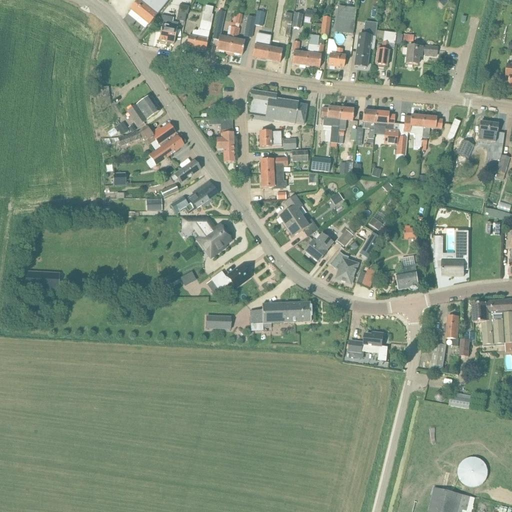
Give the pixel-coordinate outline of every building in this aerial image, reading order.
[(149,26),(155,18),(169,0),(139,0),(130,11),(149,26)] [(237,15),(235,24),(240,25),(242,17),(244,17),(248,0),(242,0),(239,15),(237,15)] [(365,8),(371,14),(378,7),(372,1),(365,8)] [(189,8),(179,6),(176,21),(184,23),(186,15),(187,16),(189,8)] [(335,33),(353,35),(356,9),(338,7),(335,33)] [(448,28),(453,9),(442,7),(437,26),(438,26),(448,28)] [(265,14),(263,13),(257,12),(256,19),(254,26),(262,28),(265,14)] [(284,22),(287,22),(286,28),(285,28),(284,36),(289,37),(292,23),(291,23),(292,15),(285,13),(284,22)] [(294,15),(292,29),(300,30),(302,16),(294,15)] [(177,29),(178,24),(172,23),(173,19),(161,17),(161,18),(159,27),(162,28),(159,42),(174,45),(177,29)] [(254,26),(256,19),(249,17),(247,27),(245,37),(251,38),(253,28),(254,26)] [(322,18),(320,36),(328,37),(331,19),(322,18)] [(188,37),(186,47),(206,51),(208,41),(211,24),(202,22),(200,30),(198,30),(198,32),(193,31),(192,38),(188,37)] [(360,34),(355,67),(366,69),(369,50),(374,51),(375,41),(375,39),(377,23),(369,22),(367,35),(360,34)] [(219,37),(216,51),(229,54),(234,28),(229,27),(228,34),(230,34),(229,39),(219,37)] [(234,28),(229,54),(242,56),(245,42),(236,40),(237,35),(238,36),(240,29),(234,28)] [(384,33),(382,51),(377,51),(376,66),(387,67),(389,53),(388,53),(389,45),(394,45),(396,35),(384,33)] [(254,46),(255,46),(253,58),(266,61),(268,49),(260,47),(262,37),(256,36),(254,46)] [(278,51),(268,49),(266,61),(280,64),(282,51),(284,51),(285,42),(280,41),(278,51)] [(293,43),(292,53),(293,53),(292,66),(306,67),(307,55),(298,54),(300,44),(293,43)] [(317,47),(308,46),(307,55),(306,67),(319,69),(321,56),(322,57),(323,47),(317,46),(317,47)] [(427,49),(408,47),(406,65),(418,66),(418,58),(421,58),(421,55),(436,56),(437,48),(428,47),(427,49)] [(343,50),(337,50),(337,56),(330,56),(328,67),(343,69),(345,58),(342,57),(343,50)] [(96,90),(99,107),(111,105),(108,88),(96,90)] [(250,115),(253,115),(252,121),(251,120),(251,121),(273,124),(273,122),(294,126),(295,124),(304,125),(307,106),(298,105),(298,103),(276,100),(276,95),(252,91),(250,100),(252,100),(250,115)] [(159,112),(149,97),(142,102),(141,100),(136,104),(137,106),(127,112),(138,127),(159,112)] [(322,109),(321,118),(324,119),(323,127),(332,128),(330,144),(337,145),(341,109),(328,108),(328,110),(322,109)] [(341,109),(337,145),(343,145),(346,121),(353,121),(354,111),(341,109)] [(363,112),(363,122),(362,123),(363,123),(362,130),(369,131),(368,140),(373,141),(374,134),(375,134),(375,127),(376,123),(375,123),(376,113),(363,112)] [(384,146),(397,148),(398,138),(398,133),(393,132),(394,126),(395,116),(389,116),(389,114),(376,113),(375,123),(376,123),(375,127),(385,128),(384,146)] [(415,136),(416,136),(415,148),(421,148),(423,128),(423,117),(411,116),(411,118),(405,117),(404,127),(405,127),(404,133),(415,134),(415,136)] [(420,151),(426,151),(427,140),(429,140),(429,129),(441,130),(442,121),(436,120),(437,119),(423,117),(423,128),(421,148),(420,151)] [(452,141),(460,123),(454,120),(450,130),(447,139),(452,141)] [(122,136),(129,131),(123,123),(116,128),(122,136)] [(479,135),(478,142),(479,142),(495,144),(496,137),(497,133),(498,125),(480,123),(479,135)] [(119,139),(118,140),(119,142),(121,147),(144,139),(149,145),(156,141),(159,146),(167,140),(175,135),(169,125),(161,131),(159,129),(151,134),(147,128),(139,134),(137,132),(123,137),(123,136),(118,138),(119,139)] [(217,140),(217,150),(224,150),(224,164),(234,163),(233,131),(221,131),(221,140),(217,140)] [(357,131),(356,142),(355,142),(355,146),(361,147),(362,142),(363,132),(357,131)] [(260,148),(270,148),(281,147),(280,133),(259,133),(260,148)] [(153,162),(154,164),(156,166),(184,147),(177,137),(162,148),(150,157),(153,162)] [(404,142),(404,139),(398,139),(397,156),(406,157),(407,143),(404,142)] [(283,151),(296,150),(295,140),(283,141),(283,151)] [(462,142),(457,155),(467,159),(472,146),(462,142)] [(489,153),(501,154),(502,148),(490,146),(489,153)] [(307,152),(291,153),(292,163),(308,162),(307,152)] [(497,172),(495,180),(503,182),(505,174),(507,166),(510,159),(502,156),(497,172)] [(312,158),(310,171),(329,173),(331,160),(312,158)] [(261,175),(274,175),(283,174),(283,168),(287,168),(287,159),(272,159),(272,161),(260,161),(261,175)] [(178,180),(181,185),(201,171),(194,162),(175,175),(175,176),(170,179),(173,183),(178,180)] [(348,176),(348,164),(340,163),(339,175),(348,176)] [(371,177),(379,179),(381,171),(374,169),(371,177)] [(283,184),(283,174),(274,175),(261,175),(261,189),(273,189),(273,190),(286,189),(286,184),(283,184)] [(113,186),(125,185),(125,175),(113,175),(113,186)] [(208,183),(200,188),(192,194),(193,195),(185,201),(183,198),(170,207),(174,213),(178,210),(180,213),(184,210),(188,215),(190,214),(195,211),(201,207),(202,209),(212,202),(210,200),(218,195),(211,186),(208,183)] [(387,183),(382,188),(387,193),(392,188),(387,183)] [(161,193),(164,199),(178,192),(175,186),(161,193)] [(330,200),(335,207),(343,200),(338,194),(330,200)] [(289,211),(279,218),(286,228),(301,217),(297,211),(302,208),(295,197),(284,204),(289,211)] [(151,201),(146,201),(146,212),(151,212),(161,211),(161,200),(151,201)] [(483,217),(507,222),(509,214),(488,210),(485,209),(483,217)] [(306,224),(301,217),(286,228),(292,238),(303,231),(308,238),(318,231),(311,221),(306,224)] [(368,225),(378,232),(382,226),(373,219),(368,225)] [(200,220),(183,220),(183,229),(194,229),(202,240),(199,242),(211,258),(218,253),(226,247),(225,246),(231,241),(220,226),(215,230),(214,228),(200,228),(200,220)] [(405,230),(404,230),(405,240),(409,240),(409,239),(415,239),(416,247),(422,247),(422,240),(421,229),(422,229),(420,229),(411,229),(410,227),(405,227),(405,230)] [(348,229),(336,243),(344,248),(354,234),(348,229)] [(434,238),(434,260),(435,260),(443,260),(443,263),(443,270),(442,277),(453,277),(464,277),(464,271),(464,268),(468,268),(468,250),(468,233),(455,233),(455,255),(443,255),(443,238),(434,238)] [(372,234),(359,255),(367,260),(380,239),(372,234)] [(318,264),(324,256),(326,253),(325,252),(332,244),(322,236),(320,238),(317,235),(312,242),(313,243),(305,253),(318,264)] [(329,266),(335,270),(336,269),(339,271),(337,277),(335,280),(351,286),(357,265),(347,262),(348,258),(344,256),(339,253),(329,266)] [(403,276),(397,277),(399,291),(409,290),(412,293),(417,292),(419,289),(417,274),(415,274),(414,267),(413,257),(401,259),(402,269),(403,276)] [(212,281),(219,291),(231,283),(236,289),(250,278),(242,267),(225,279),(221,274),(212,281)] [(368,270),(366,275),(360,272),(356,284),(362,286),(370,289),(376,273),(368,270)] [(23,273),(22,288),(51,289),(58,290),(59,274),(26,273),(23,273)] [(194,274),(186,276),(189,288),(197,286),(194,274)] [(511,300),(486,303),(486,305),(472,305),(473,324),(482,324),(484,345),(511,343),(511,300)] [(256,312),(249,312),(250,325),(251,325),(253,325),(263,324),(263,329),(272,328),(272,324),(311,323),(311,314),(310,304),(262,306),(262,311),(256,312)] [(207,317),(207,329),(230,330),(231,319),(207,317)] [(448,317),(447,325),(444,325),(444,332),(447,332),(446,339),(453,340),(453,347),(459,348),(459,339),(458,339),(459,318),(448,317)] [(349,351),(349,352),(361,353),(361,352),(369,353),(379,354),(378,362),(386,362),(388,348),(382,347),(383,335),(373,334),(373,336),(365,335),(364,344),(357,343),(357,342),(350,341),(349,351)] [(461,342),(460,357),(468,357),(469,342),(461,342)] [(442,374),(446,346),(434,344),(430,372),(442,374)] [(435,393),(434,398),(437,402),(442,403),(446,400),(446,395),(444,392),(439,391),(435,393)] [(469,409),(470,403),(450,400),(449,406),(469,409)] [(458,469),(457,474),(458,478),(460,483),(464,486),(468,488),(473,489),(477,488),(482,486),(485,483),(487,478),(488,474),(487,469),(485,465),(482,461),(477,459),(473,458),(468,459),(464,461),(460,465),(458,469)] [(471,511),(475,499),(434,489),(428,511),(471,511)]
